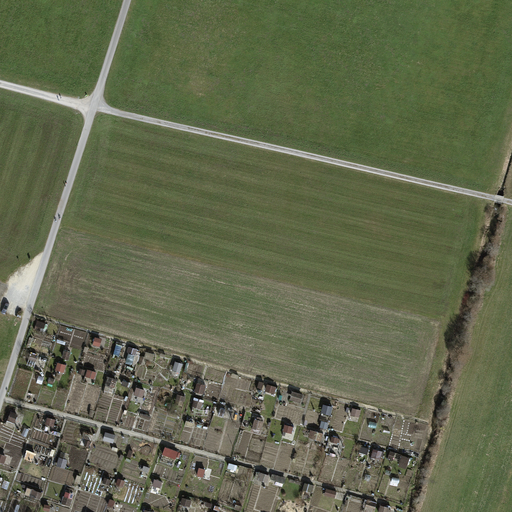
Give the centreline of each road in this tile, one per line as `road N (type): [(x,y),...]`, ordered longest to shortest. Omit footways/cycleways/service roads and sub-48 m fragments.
road 1 (track): [(0,85),(511,202)]
road 2 (track): [(128,0),(0,403)]
